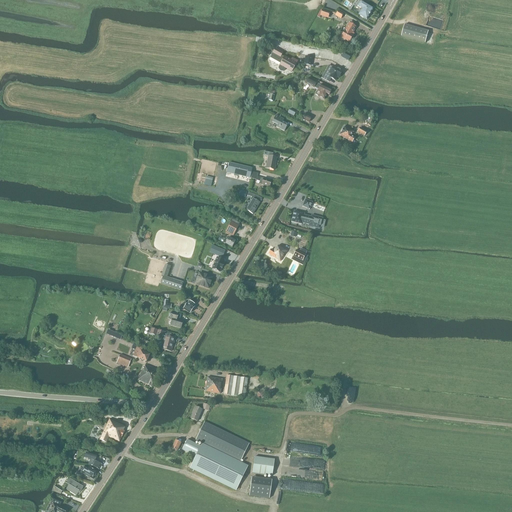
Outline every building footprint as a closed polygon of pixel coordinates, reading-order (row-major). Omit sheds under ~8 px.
[(362,0),(361,2),(361,1),(357,6),(362,9),(358,15),(367,20),(373,9),(363,3),(364,0),(365,1),(365,0),(362,0)] [(328,19),(330,13),(322,10),(320,16),(328,19)] [(338,11),(336,14),(335,16),(341,19),(344,14),(338,11)] [(341,37),(344,39),(349,42),(353,36),(351,35),(356,27),(354,27),(356,24),(351,21),(343,35),(341,37)] [(405,25),(402,36),(426,43),(429,31),(405,25)] [(275,49),(271,56),(282,62),(280,66),(279,68),(279,70),(280,71),(281,72),(283,72),(285,71),(286,69),(292,73),(297,64),(295,63),(296,61),(292,59),(291,60),(284,57),(281,56),(283,53),(275,49)] [(351,55),(344,52),(341,57),(348,61),(351,55)] [(336,67),(333,66),(330,73),(331,74),(329,78),(335,81),(337,77),(339,78),(340,76),(341,76),(342,74),(341,73),(342,72),(335,68),(336,67)] [(329,95),(331,91),(320,85),(320,86),(311,82),(311,81),(307,79),(305,84),(309,86),(318,90),(317,91),(315,95),(318,96),(318,97),(324,100),(327,94),(329,95)] [(279,115),(278,116),(276,116),(272,122),(277,125),(276,127),(284,131),(288,125),(282,122),(284,120),(279,117),(280,115),(279,115)] [(352,143),(355,138),(352,136),(354,133),(351,131),(344,126),(339,135),(352,143)] [(364,136),(367,132),(360,128),(357,132),(364,136)] [(273,154),(264,152),(262,151),(262,155),(263,156),(263,155),(269,157),(266,168),(274,170),(276,158),(272,157),(273,154)] [(204,185),(211,186),(217,163),(210,161),(204,185)] [(250,178),(252,169),(229,163),(226,173),(250,178)] [(269,187),(271,181),(263,179),(257,177),(258,173),(253,172),(251,179),(256,180),(262,182),(261,185),(269,187)] [(228,200),(203,191),(200,198),(225,207),(228,200)] [(248,193),(247,196),(252,197),(251,200),(252,201),(246,210),(253,214),(260,203),(254,199),(255,195),(248,193)] [(312,202),(306,200),(303,206),(310,209),(312,202)] [(304,215),(294,213),(291,223),(302,226),(302,225),(309,226),(309,228),(320,231),(323,220),(311,217),(311,219),(304,217),(304,215)] [(231,222),(226,231),(234,235),(239,226),(231,222)] [(228,238),(228,239),(226,238),(223,243),(225,244),(232,248),(235,242),(228,238)] [(212,246),(209,253),(222,258),(225,251),(212,246)] [(280,261),(287,251),(278,246),(276,248),(275,248),(273,251),(271,249),(268,254),(280,261)] [(301,248),(299,252),(296,250),(293,256),(302,261),(307,251),(301,248)] [(217,258),(212,269),(214,270),(220,272),(221,269),(222,269),(223,265),(224,261),(221,260),(219,259),(217,258)] [(178,265),(168,263),(166,269),(164,278),(170,280),(173,268),(177,269),(178,265)] [(198,278),(197,283),(202,285),(208,287),(210,282),(212,276),(206,274),(200,273),(198,278)] [(182,284),(165,280),(163,287),(180,291),(182,284)] [(164,300),(163,308),(171,309),(171,305),(168,304),(168,301),(164,300)] [(187,304),(184,302),(181,307),(184,309),(183,309),(190,313),(191,312),(192,311),(192,310),(194,308),(193,307),(195,305),(189,301),(187,304)] [(181,328),(183,322),(176,320),(178,315),(170,313),(168,320),(172,321),(170,326),(181,328)] [(149,334),(164,338),(163,340),(162,340),(161,341),(161,342),(161,343),(162,343),(161,346),(160,346),(160,347),(160,348),(161,349),(162,349),(171,352),(174,339),(171,338),(172,334),(151,329),(149,334)] [(150,355),(136,349),(133,357),(146,362),(150,355)] [(116,364),(127,368),(131,359),(120,355),(116,364)] [(154,385),(159,371),(145,366),(144,370),(143,370),(139,380),(149,385),(150,383),(154,385)] [(226,376),(226,380),(224,395),(245,398),(248,379),(226,376)] [(205,392),(221,394),(223,380),(207,378),(205,392)] [(197,422),(202,410),(195,407),(193,412),(190,419),(197,422)] [(119,442),(124,431),(126,427),(109,419),(100,440),(106,443),(109,437),(119,442)] [(240,462),(249,444),(204,422),(196,440),(240,462)] [(201,447),(187,440),(184,446),(181,444),(181,443),(175,441),(172,449),(177,451),(179,446),(183,448),(182,450),(193,456),(192,458),(195,459),(190,468),(236,490),(248,467),(202,445),(201,447)] [(255,457),(252,473),(273,476),(275,460),(255,457)] [(94,461),(91,466),(99,470),(102,465),(94,461)] [(81,472),(86,475),(88,477),(88,476),(93,479),(94,477),(95,477),(96,475),(96,474),(97,472),(89,467),(88,469),(85,466),(81,472)] [(252,476),(249,495),(271,499),(273,484),(271,484),(272,480),(252,476)] [(80,492),(83,488),(70,480),(67,484),(69,485),(66,490),(76,496),(79,491),(80,492)] [(65,511),(67,510),(59,506),(61,503),(54,499),(52,503),(53,504),(51,507),(50,509),(49,511),(65,511)]
